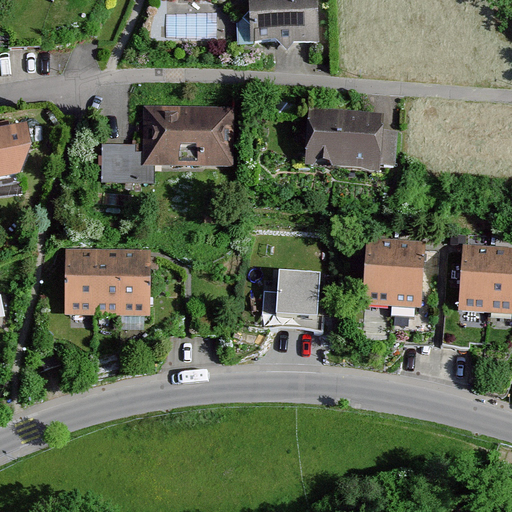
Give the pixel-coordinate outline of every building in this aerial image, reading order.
[(322,0),(257,0),(261,55),(326,50),(322,0)] [(239,110),(151,112),(152,170),(240,167),(239,110)] [(394,119),(317,118),(316,174),(393,176),(394,119)] [(24,125),(0,129),(0,173),(18,170),(28,142),(24,125)] [(145,151),(110,154),(112,186),(147,183),(145,151)] [(422,244),(371,241),(367,301),(418,304),(422,244)] [(511,251),(467,249),(463,307),(511,309),(511,251)] [(147,253),(70,253),(69,311),(147,311),(147,253)] [(321,273),(279,270),(276,316),(317,319),(321,273)]
